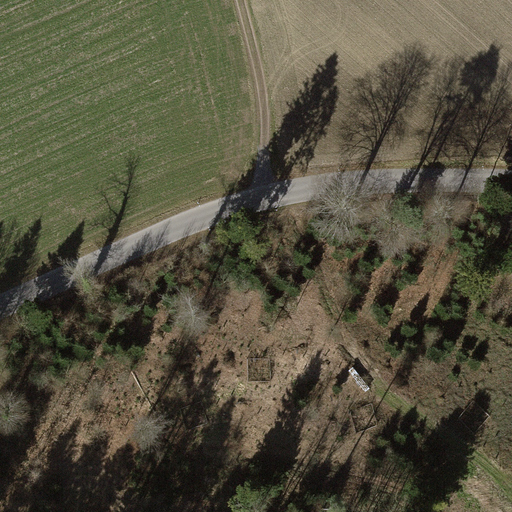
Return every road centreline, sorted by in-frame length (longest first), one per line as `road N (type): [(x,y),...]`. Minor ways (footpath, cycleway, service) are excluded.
road 1 (unclassified): [(511,178),(380,179),(269,195),(0,306)]
road 2 (track): [(240,0),(262,95),(261,179),(269,195)]
